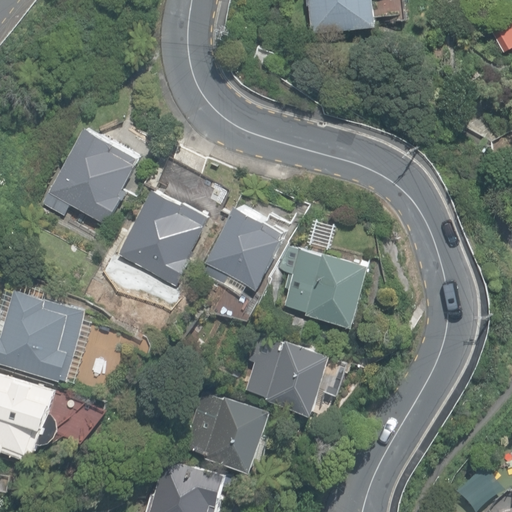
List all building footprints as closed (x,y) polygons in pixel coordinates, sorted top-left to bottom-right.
[(313,0),(316,31),(380,24),(377,0),(313,0)] [(511,46),(511,13),(491,26),(505,50),(511,46)] [(70,200),(109,222),(124,195),(122,194),(140,162),(139,162),(142,157),(113,140),(111,137),(88,125),(52,189),(50,188),(43,201),(63,212),(70,200)] [(169,171),(197,183),(208,157),(180,145),(169,171)] [(121,252),(179,285),(194,257),(191,256),(209,225),(207,224),(212,215),(158,185),(121,252)] [(218,267),(256,288),(261,279),(271,284),(299,233),(279,222),(282,216),(253,200),(221,256),(223,257),(218,267)] [(317,311),(362,323),(378,262),(332,249),(331,253),(297,244),(291,267),(302,270),(293,302),(317,308),(317,311)] [(0,360),(63,379),(63,377),(70,379),(91,308),(18,287),(4,335),(0,333),(0,360)] [(270,398),(317,412),(336,351),(288,337),(288,339),(260,331),(252,358),(257,360),(248,388),(271,395),(270,398)] [(6,450),(26,456),(39,449),(42,441),(46,442),(54,440),(60,435),(62,426),(60,418),(54,412),(51,411),(59,387),(0,369),(0,449),(6,451),(6,450)] [(214,455),(260,469),(278,409),(233,395),(232,396),(210,390),(193,446),(215,452),(214,455)] [(508,478),(511,474),(511,443),(492,462),(508,478)] [(232,511),(240,472),(172,455),(163,492),(159,491),(153,511),(232,511)]
